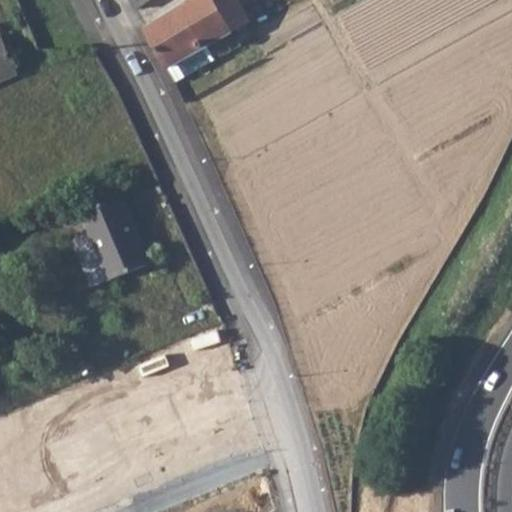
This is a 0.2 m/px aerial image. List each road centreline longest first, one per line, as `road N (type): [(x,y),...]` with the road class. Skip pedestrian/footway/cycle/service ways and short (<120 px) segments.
road 1 (residential): [(310,511),(270,364),(154,98),(100,0)]
road 2 (motorway): [(511,353),(481,409),(464,511)]
